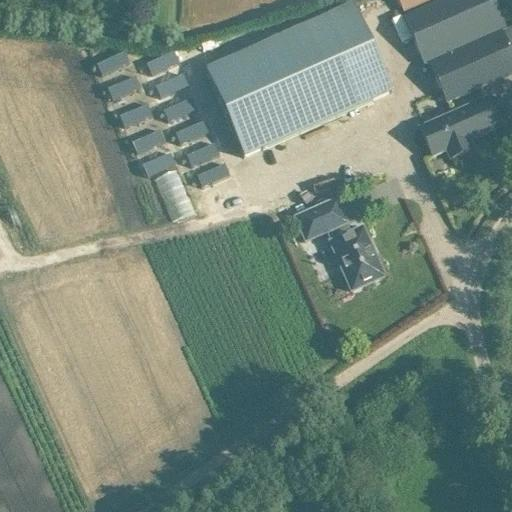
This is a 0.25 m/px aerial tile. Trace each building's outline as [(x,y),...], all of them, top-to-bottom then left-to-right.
[(396,0),(403,15),(436,0),(396,0)] [(505,29),(492,0),(446,0),(402,19),(422,66),(427,63),(445,105),(511,75),(511,57),(500,31),(505,29)] [(204,72),(243,160),(392,94),(353,6),(204,72)] [(95,67),(101,79),(128,67),(123,55),(95,67)] [(174,56),(146,68),(151,80),(179,68),(174,56)] [(182,78),(154,90),(159,102),(187,90),(182,78)] [(106,92),(112,104),(139,92),(134,80),(106,92)] [(162,112),(167,124),(195,112),(190,100),(162,112)] [(419,129),(432,159),(445,153),(449,162),(471,152),(468,143),(498,130),(485,100),(419,129)] [(119,120),(124,132),(152,120),(147,108),(119,120)] [(174,135),(179,147),(207,135),(202,123),(174,135)] [(131,147),(136,158),(163,146),(158,134),(131,147)] [(186,158),(191,170),(219,157),(214,146),(186,158)] [(416,164),(407,168),(418,197),(428,193),(416,164)] [(197,180),(202,192),(230,179),(225,168),(197,180)] [(329,244),(351,293),(384,279),(362,229),(350,235),(346,226),(346,225),(336,201),(294,220),(305,244),(326,235),(330,244),(329,244)]
